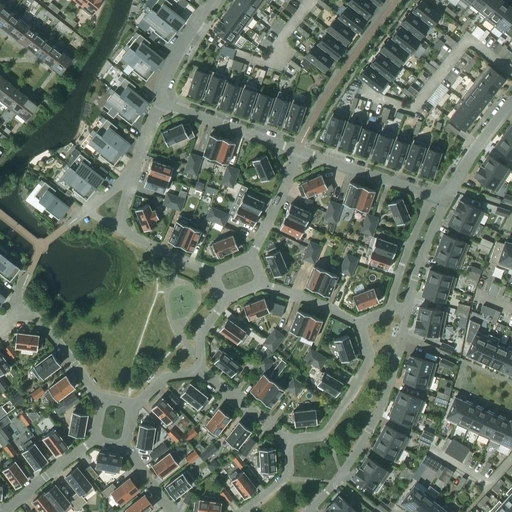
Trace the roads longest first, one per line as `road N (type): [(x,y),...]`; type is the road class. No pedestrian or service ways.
road 1 (residential): [(305,511),(337,483),(368,433),(408,313)]
road 2 (residential): [(359,324),(368,361),(326,436),(290,439)]
road 3 (residential): [(163,100),(299,151)]
road 4 (residential): [(299,151),(426,194)]
road 5 (residential): [(100,399),(42,326),(18,311)]
